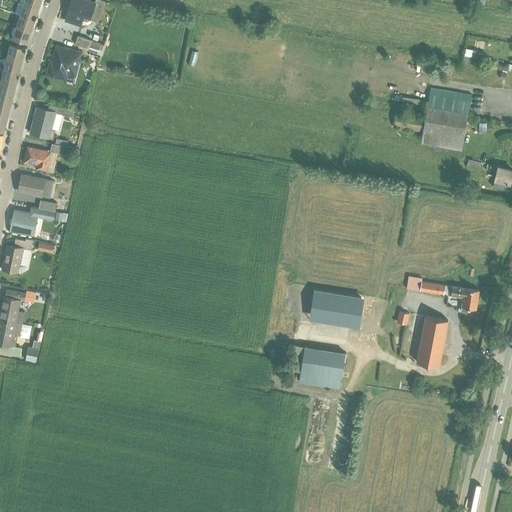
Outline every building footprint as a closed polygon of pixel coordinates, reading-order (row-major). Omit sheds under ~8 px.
[(25,0),(24,4),(38,8),(41,0),(25,0)] [(89,0),(71,0),(65,20),(80,25),(82,18),(84,19),(85,16),(98,21),(105,1),(103,0),(96,0),(96,2),(89,0)] [(24,4),(20,15),(34,20),(38,8),(24,4)] [(34,20),(20,15),(16,26),(31,31),(34,20)] [(31,31),(16,26),(12,38),(27,43),(31,31)] [(98,51),(101,43),(92,40),(79,35),(76,43),(98,51)] [(10,43),(7,56),(22,59),(25,47),(10,43)] [(49,65),(47,74),(66,79),(74,81),(76,75),(80,59),(72,57),(74,50),(57,45),(52,66),(49,65)] [(7,56),(4,67),(19,71),(22,59),(7,56)] [(19,71),(4,67),(1,79),(16,83),(19,71)] [(16,83),(1,79),(0,84),(0,91),(13,95),(16,83)] [(492,88),(504,91),(506,84),(494,81),(492,88)] [(430,87),(427,104),(468,112),(471,94),(430,87)] [(13,95),(0,91),(0,104),(10,107),(13,95)] [(79,101),(72,102),(73,109),(81,108),(79,101)] [(0,104),(0,116),(7,119),(10,107),(0,104)] [(56,111),(55,112),(62,114),(63,114),(71,116),(73,109),(57,105),(55,111),(56,111)] [(36,106),(30,132),(53,138),(56,129),(59,130),(63,114),(62,114),(55,112),(56,111),(55,111),(36,106)] [(423,131),(425,117),(395,111),(392,125),(423,131)] [(463,138),(423,131),(420,142),(461,149),(463,138)] [(52,151),(67,154),(68,152),(69,146),(53,143),(51,150),(52,151)] [(48,171),(52,151),(51,150),(27,146),(24,161),(37,164),(36,169),(48,171)] [(468,159),(466,166),(479,170),(481,162),(468,159)] [(511,169),(487,163),(485,169),(496,172),(494,178),(495,178),(493,187),(505,190),(507,182),(510,182),(511,173),(511,169)] [(21,173),(18,191),(41,196),(42,192),(50,194),(53,180),(21,173)] [(40,199),(38,207),(55,210),(57,202),(40,199)] [(54,219),(55,210),(38,207),(31,206),(30,212),(15,209),(10,230),(34,235),(37,216),(54,219)] [(7,244),(2,268),(18,271),(19,264),(27,265),(30,249),(32,249),(34,239),(26,238),(25,240),(15,238),(14,245),(7,244)] [(46,242),(45,249),(53,251),(54,243),(46,242)] [(445,284),(421,281),(421,280),(421,278),(410,276),(408,288),(420,290),(444,293),(445,284)] [(468,311),(468,307),(476,308),(479,290),(449,285),(447,294),(463,296),(461,310),(468,311)] [(3,295),(0,311),(0,318),(22,323),(24,312),(18,311),(21,299),(25,300),(26,292),(7,288),(5,295),(3,295)] [(315,323),(365,328),(368,298),(318,292),(315,323)] [(395,319),(394,321),(399,322),(407,324),(410,313),(399,310),(396,319),(395,319)] [(448,320),(425,315),(416,361),(439,366),(448,320)] [(0,318),(0,350),(20,355),(22,347),(12,345),(14,334),(20,336),(22,323),(0,318)] [(374,344),(375,335),(351,332),(349,340),(374,344)] [(34,347),(41,349),(43,342),(36,340),(34,347)] [(28,346),(26,360),(36,362),(39,348),(28,346)] [(348,353),(308,349),(304,386),(345,390),(348,353)] [(393,390),(393,402),(410,403),(411,391),(393,390)] [(320,427),(321,420),(328,421),(329,399),(315,398),(313,426),(320,427)] [(308,448),(316,450),(321,431),(313,429),(308,448)]
